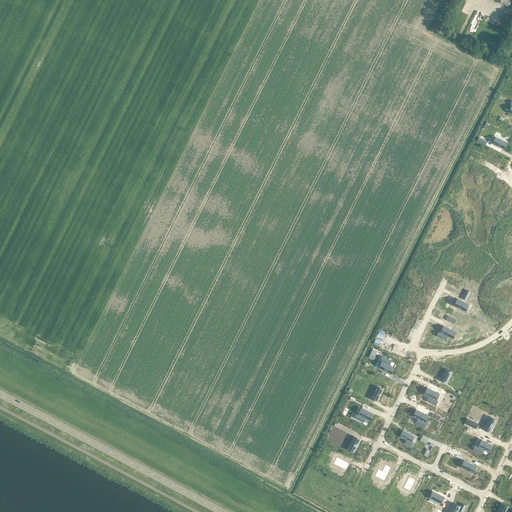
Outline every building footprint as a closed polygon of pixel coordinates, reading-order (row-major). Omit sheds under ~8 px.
[(418,0),(416,5),(420,7),(422,3),(432,8),(436,0),(418,0)] [(496,137),(493,143),(504,149),(507,143),(496,137)] [(459,253),(453,263),(459,266),(458,268),(462,270),(465,264),(461,262),(464,255),(459,253)] [(413,271),(410,277),(417,280),(415,284),(421,287),(423,283),(421,282),(424,276),(413,271)] [(458,299),(454,305),(465,311),(469,304),(458,299)] [(405,308),(401,314),(405,316),(402,322),(407,325),(413,315),(407,312),(408,309),(405,308)] [(439,332),(437,336),(445,340),(448,336),(453,338),(456,332),(444,326),(441,332),(439,332)] [(373,349),(369,358),(373,360),(377,351),(373,349)] [(391,361),(383,356),(381,360),(382,361),(379,368),(391,374),(394,367),(389,365),(391,361)] [(446,369),(440,380),(447,383),(452,372),(446,369)] [(377,386),(371,398),(377,401),(383,389),(377,386)] [(427,388),(424,394),(429,397),(427,401),(435,405),(438,401),(436,400),(439,394),(427,388)] [(496,399),(494,403),(502,407),(504,403),(510,405),(511,400),(511,398),(502,394),(499,400),(496,399)] [(357,413),(355,418),(363,422),(365,418),(370,420),(374,414),(362,408),(358,414),(357,413)] [(416,410),(413,416),(418,418),(416,423),(425,427),(427,423),(425,422),(428,416),(416,410)] [(490,417),(484,429),(490,432),(496,420),(490,417)] [(403,431),(400,436),(407,440),(405,443),(411,446),(413,442),(411,442),(414,436),(403,431)] [(354,436),(348,449),(354,452),(360,440),(354,436)] [(476,445),(473,449),(482,454),(484,449),(489,452),(492,446),(482,440),(478,446),(476,445)] [(337,457),(333,464),(346,470),(349,464),(337,457)] [(464,460),(461,467),(473,473),(476,466),(464,460)] [(378,469),(375,476),(379,478),(380,476),(385,478),(391,468),(385,465),(382,471),(378,469)] [(409,477),(403,488),(410,491),(415,480),(409,477)] [(433,491),(430,498),(441,503),(444,497),(433,491)] [(454,503),(449,511),(457,511),(462,511),(466,506),(462,503),(460,506),(454,503)] [(502,503),(497,511),(505,511),(508,506),(502,503)]
